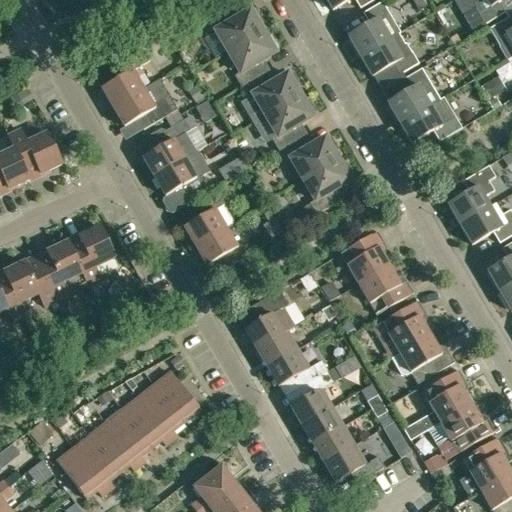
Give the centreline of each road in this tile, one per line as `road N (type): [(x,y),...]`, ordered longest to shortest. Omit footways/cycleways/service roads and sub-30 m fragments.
road 1 (residential): [(511,376),(286,0)]
road 2 (residential): [(317,511),(116,182)]
road 3 (residential): [(116,182),(11,0)]
road 4 (residential): [(0,237),(116,182)]
